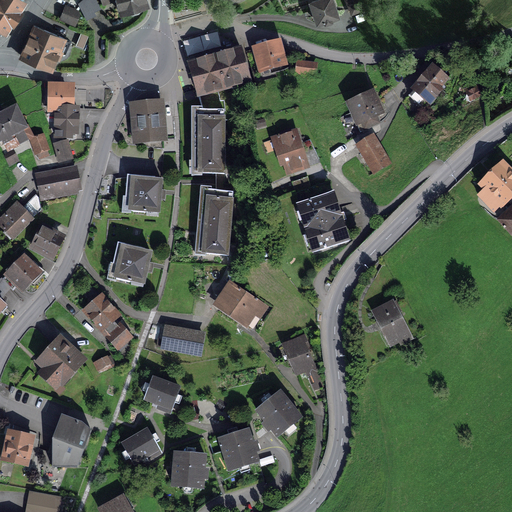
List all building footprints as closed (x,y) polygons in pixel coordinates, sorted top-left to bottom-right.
[(0,0),(0,30),(6,35),(12,26),(14,27),(23,12),(21,11),(27,1),(25,0),(0,0)] [(101,9),(97,0),(81,0),(78,3),(87,21),(97,15),(95,12),(101,9)] [(116,0),(121,15),(129,12),(129,14),(133,15),(139,14),(142,10),(142,9),(150,6),(148,0),(116,0)] [(334,0),(313,0),(309,1),(317,25),(325,25),(335,22),(340,18),(334,0)] [(360,0),(345,0),(351,15),(365,9),(360,0)] [(66,4),(59,19),(75,26),(81,13),(78,9),(66,4)] [(34,23),(19,57),(53,72),(58,61),(61,62),(63,55),(64,54),(66,55),(72,42),(66,40),(67,38),(34,23)] [(89,36),(81,33),(76,46),(84,49),(89,36)] [(252,48),(259,74),(288,66),(281,40),(252,48)] [(241,44),(186,60),(198,99),(199,99),(218,93),(253,83),(241,44)] [(297,60),(295,74),(316,77),(318,63),(297,60)] [(432,65),(410,90),(414,93),(410,98),(428,113),(441,98),(439,96),(451,81),(432,65)] [(48,84),(48,114),(56,114),(59,109),(62,109),(62,106),(75,106),(75,84),(48,84)] [(476,84),(465,90),(471,103),(483,97),(476,84)] [(374,90),(345,103),(356,127),(362,125),(365,132),(382,124),(379,118),(386,115),(374,90)] [(218,93),(199,99),(203,109),(203,111),(225,111),(224,101),(220,101),(219,96),(218,93)] [(165,101),(129,104),(133,146),(169,143),(165,101)] [(17,106),(0,114),(0,144),(2,144),(29,130),(27,126),(17,106)] [(59,109),(56,114),(54,114),(54,140),(73,140),(73,136),(81,137),(81,106),(75,106),(62,106),(62,109),(59,109)] [(203,109),(192,109),(193,175),(216,175),(225,175),(225,111),(203,111),(203,109)] [(2,144),(8,154),(21,148),(20,146),(29,141),(35,138),(29,126),(27,126),(29,130),(2,144)] [(298,129),(270,138),(279,167),(283,166),(287,176),(310,169),(310,167),(302,142),(298,129)] [(50,150),(44,134),(35,138),(29,141),(35,156),(39,160),(50,156),(48,151),(50,150)] [(393,164),(374,134),(355,146),(374,176),(393,164)] [(68,140),(54,143),(58,162),(74,159),(68,140)] [(310,140),(302,142),(310,167),(321,163),(310,140)] [(16,154),(5,160),(9,168),(20,162),(16,154)] [(478,186),(483,191),(477,197),(494,214),(499,209),(501,211),(511,200),(511,169),(503,161),(478,186)] [(35,174),(40,202),(79,194),(79,192),(83,191),(78,165),(35,174)] [(225,175),(216,175),(216,192),(226,193),(225,175)] [(308,176),(292,182),(296,192),(312,187),(308,176)] [(164,180),(128,177),(126,198),(123,198),(122,214),(132,215),(132,212),(147,214),(147,217),(159,218),(159,216),(161,216),(164,180)] [(212,189),(201,188),(195,256),(230,259),(236,194),(226,193),(216,192),(212,191),(212,189)] [(307,237),(313,254),(350,243),(334,193),(297,205),(307,237)] [(17,202),(0,219),(0,228),(13,241),(35,220),(17,202)] [(511,206),(497,221),(511,236),(511,206)] [(42,224),(29,250),(54,262),(67,236),(42,224)] [(111,264),(107,281),(117,283),(117,282),(131,285),(131,286),(144,289),(153,253),(118,245),(113,265),(111,264)] [(25,255),(3,276),(22,294),(32,284),(34,285),(45,274),(25,255)] [(11,289),(2,279),(0,280),(0,300),(0,301),(11,289)] [(229,280),(212,307),(247,329),(255,316),(262,321),(271,307),(229,280)] [(102,293),(82,312),(104,337),(117,326),(115,323),(123,316),(102,293)] [(393,300),(371,312),(390,349),(413,337),(393,300)] [(117,326),(104,337),(118,353),(134,338),(120,323),(117,326)] [(206,333),(165,326),(160,351),(201,358),(206,333)] [(42,370),(37,375),(58,394),(89,361),(61,335),(34,364),(42,370)] [(304,336),(282,345),(296,378),(306,374),(313,371),(318,369),(304,336)] [(108,356),(93,364),(98,374),(115,365),(111,356),(109,357),(108,356)] [(313,371),(306,374),(314,392),(320,389),(313,371)] [(153,377),(143,401),(158,406),(156,410),(171,416),(182,388),(153,377)] [(281,391),(255,413),(264,424),(262,427),(269,435),(271,433),(278,441),(304,419),(281,391)] [(61,416),(52,442),(52,468),(78,469),(78,468),(92,433),(82,424),(61,416)] [(147,430),(122,445),(137,471),(163,455),(147,430)] [(249,430),(218,440),(228,473),(260,464),(257,455),(260,454),(257,442),(254,443),(249,430)] [(8,431),(0,462),(29,469),(36,437),(8,431)] [(207,456),(174,453),(170,488),(204,491),(205,482),(209,482),(210,470),(206,470),(207,456)] [(59,511),(62,498),(29,492),(25,511),(59,511)] [(133,511),(124,494),(97,509),(98,511),(133,511)]
